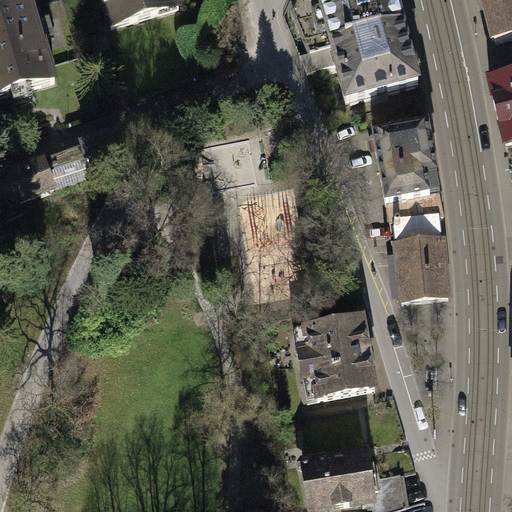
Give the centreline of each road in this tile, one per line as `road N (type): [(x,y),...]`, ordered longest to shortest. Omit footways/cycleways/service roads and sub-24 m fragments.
road 1 (tertiary): [(435,0),(479,245),(484,362),(473,511)]
road 2 (residential): [(272,67),(286,83),(373,301),(434,487),(453,511)]
road 3 (residential): [(272,67),(0,162)]
